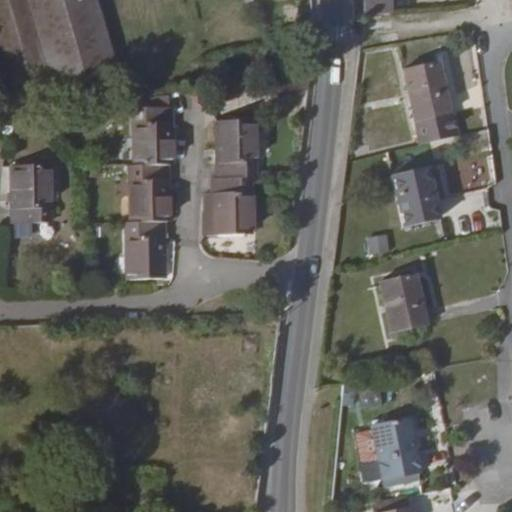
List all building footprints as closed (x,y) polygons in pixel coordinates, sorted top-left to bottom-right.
[(56,82),(33,0),(0,0),(0,72),(8,70),(15,93),(56,82)] [(116,65),(97,0),(33,0),(56,82),(116,65)] [(370,0),(372,17),(398,15),(396,0),(370,0)] [(406,67),(423,145),(459,137),(454,112),(452,113),(440,59),(406,67)] [(128,272),(165,271),(164,215),(170,215),(168,158),(173,157),(172,100),(136,101),(137,158),(132,159),(133,216),(127,217),(128,272)] [(206,229),(254,228),(252,171),(257,171),(255,114),(218,115),(220,172),(215,172),(215,189),(216,206),(207,206),(205,206),(206,229)] [(52,157),(15,158),(16,216),(53,215),(52,157)] [(426,167),(390,176),(401,227),(437,220),(426,167)] [(216,206),(215,189),(207,189),(207,206),(216,206)] [(364,254),(384,252),(383,234),(363,236),(364,254)] [(411,277),(380,284),(391,334),(422,327),(411,277)] [(403,419),(364,426),(375,480),(414,473),(403,419)]
